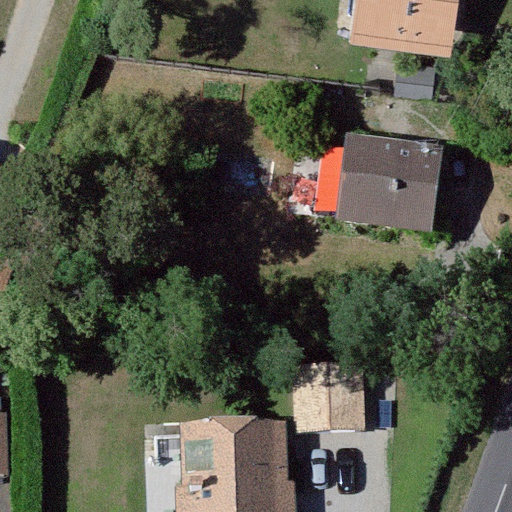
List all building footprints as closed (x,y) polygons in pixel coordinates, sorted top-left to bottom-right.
[(451,47),(456,0),(356,0),(352,34),(451,47)] [(444,160),(348,147),(336,230),(432,243),(444,160)] [(0,326),(14,261),(0,258),(0,326)] [(363,371),(294,373),(296,440),(332,439),(365,438),(363,371)] [(0,481),(8,481),(6,411),(0,410),(0,481)] [(288,489),(287,435),(184,438),(185,494),(177,494),(177,511),(298,511),(298,489),(288,489)]
